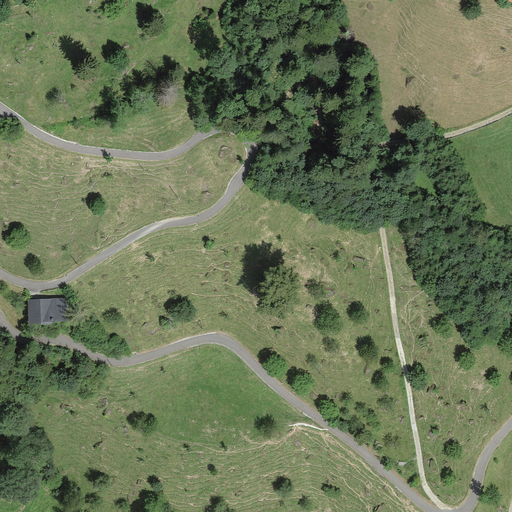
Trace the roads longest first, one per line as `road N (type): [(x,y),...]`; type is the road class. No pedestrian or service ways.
road 1 (residential): [(0,276),(28,291),(50,289),(150,229),(202,216),(223,203),(252,153),(246,136),(226,126),(149,159),(78,149),(0,106)]
road 2 (residential): [(435,511),(235,350),(191,345),(132,362),(104,361),(11,338),(0,327)]
road 3 (track): [(450,511),(423,482),(367,165),(372,154)]
road 4 (track): [(372,154),(511,109)]
